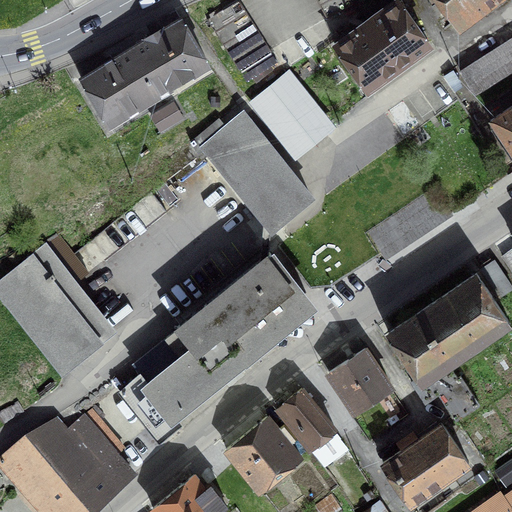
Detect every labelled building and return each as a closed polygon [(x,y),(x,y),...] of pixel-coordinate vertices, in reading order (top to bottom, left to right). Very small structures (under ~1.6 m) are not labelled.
[(323,0),(334,18),(356,5),(352,0),(323,0)] [(401,0),(346,43),(381,88),(445,38),(415,0),(401,0)] [(456,0),(478,27),(511,0),(456,0)] [(85,71),(114,117),(206,60),(177,14),(85,71)] [(221,32),(245,69),(273,51),(249,14),(221,32)] [(511,42),(467,71),(483,96),(511,76),(511,42)] [(288,68),(248,99),(295,156),(335,124),(288,68)] [(511,108),(501,116),(511,133),(511,108)] [(178,145),(253,234),(295,198),(220,110),(178,145)] [(159,384),(184,418),(331,307),(285,246),(187,320),(208,347),(159,384)] [(0,286),(0,288),(71,371),(111,337),(39,253),(0,286)] [(401,331),(437,384),(511,333),(511,297),(493,269),(401,331)] [(337,372),(364,411),(403,384),(376,345),(337,372)] [(289,408),(322,445),(346,423),(314,386),(289,408)] [(4,462),(52,511),(94,511),(127,481),(59,410),(4,462)] [(235,449),(269,493),(314,458),(279,414),(235,449)] [(395,460),(427,505),(486,463),(454,418),(395,460)] [(160,508),(164,511),(237,511),(201,471),(160,508)] [(505,493),(478,511),(511,511),(511,502),(510,499),(505,493)]
